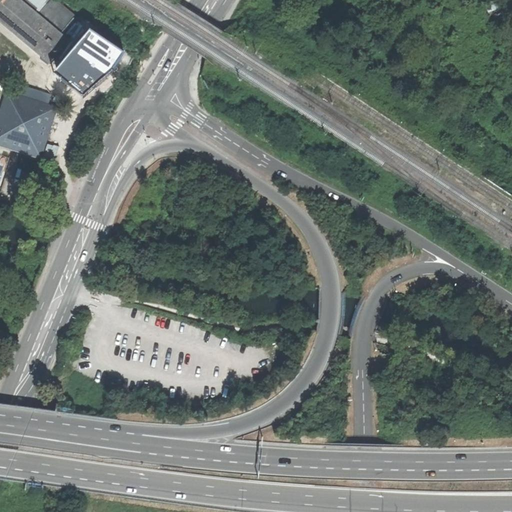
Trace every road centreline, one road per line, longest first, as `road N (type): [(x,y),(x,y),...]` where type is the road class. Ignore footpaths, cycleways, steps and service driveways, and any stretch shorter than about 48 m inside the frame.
road 1 (trunk): [(0,459),(339,503),(511,507)]
road 2 (trunk): [(190,144),(297,213),(324,251),(333,320),(314,372),(275,409),(236,428),(140,445)]
road 3 (secondary): [(478,281),(415,236),(259,158),(155,88)]
road 4 (trunk): [(511,464),(329,464),(140,445)]
road 5 (secondary): [(478,281),(428,268),(402,275),(377,297),(363,351),(368,511)]
road 6 (secondary): [(106,179),(0,432)]
road 7 (trunk): [(140,445),(0,427)]
